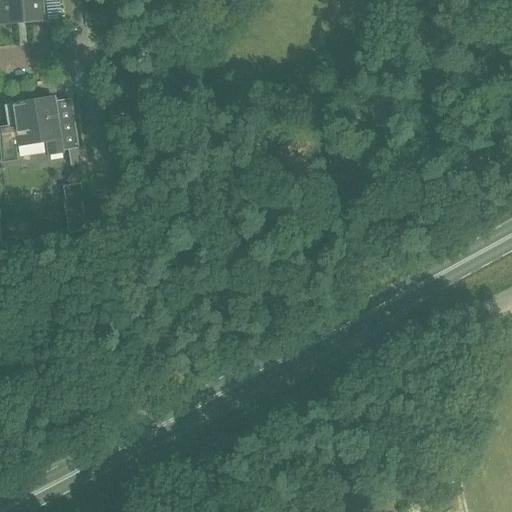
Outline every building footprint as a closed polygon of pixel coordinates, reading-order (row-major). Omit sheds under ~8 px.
[(0,0),(0,23),(42,20),(40,0),(0,0)] [(64,151),(74,149),(69,99),(53,100),(53,97),(9,105),(12,124),(10,125),(0,126),(0,162),(16,160),(14,148),(44,143),(46,155),(64,153),(64,151)] [(78,149),(68,150),(70,165),(80,164),(78,149)] [(340,183),(366,183),(366,154),(340,154),(340,183)] [(81,184),(65,187),(72,232),(88,230),(81,184)]
